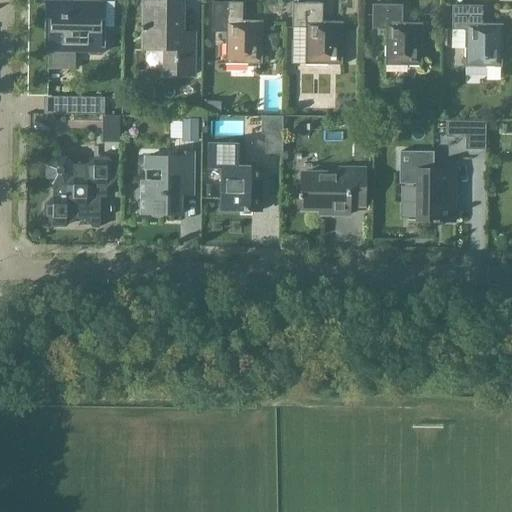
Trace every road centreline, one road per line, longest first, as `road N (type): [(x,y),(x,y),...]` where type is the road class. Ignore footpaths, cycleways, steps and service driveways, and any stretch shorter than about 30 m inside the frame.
road 1 (residential): [(511,276),(0,269)]
road 2 (residential): [(0,269),(2,0)]
